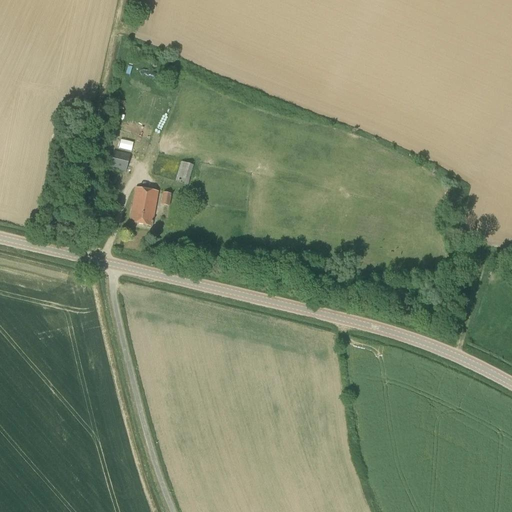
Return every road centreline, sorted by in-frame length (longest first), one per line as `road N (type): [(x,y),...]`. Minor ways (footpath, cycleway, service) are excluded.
road 1 (tertiary): [(511,382),(415,337),(111,265)]
road 2 (unclassified): [(173,511),(111,265)]
